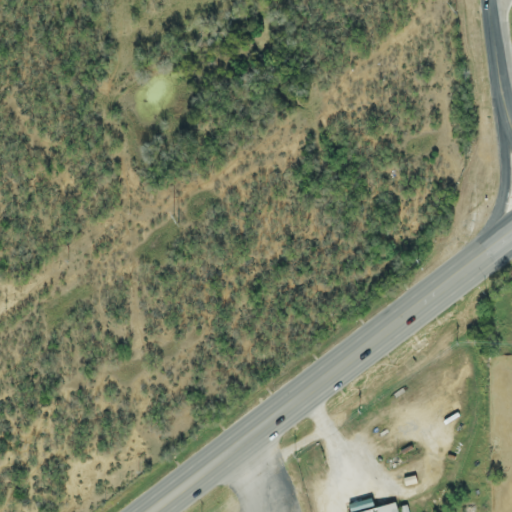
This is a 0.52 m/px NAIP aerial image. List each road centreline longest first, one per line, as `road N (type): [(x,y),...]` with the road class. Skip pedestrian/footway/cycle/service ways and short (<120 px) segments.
road 1 (primary): [(511,236),(153,511)]
road 2 (primary): [(509,120),(500,220),(469,270)]
road 3 (tertiary): [(511,132),(485,0)]
